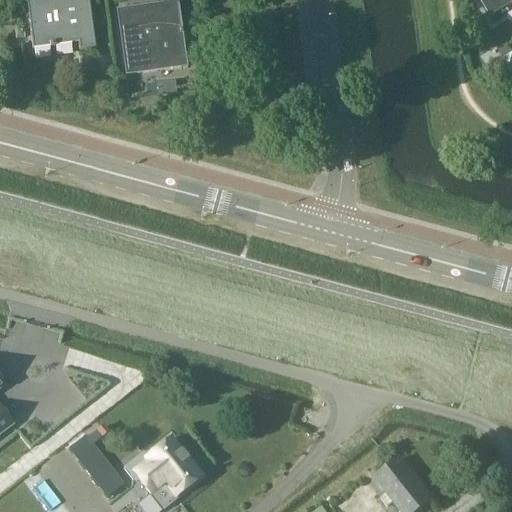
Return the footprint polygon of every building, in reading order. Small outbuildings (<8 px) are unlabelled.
[(79,50),(95,48),(88,0),(25,0),(33,49),(78,43),(79,50)] [(468,0),(458,0),(466,12),(473,8),(468,0)] [(511,0),(480,0),(490,17),(511,3),(511,0)] [(179,1),(156,4),(158,11),(153,12),(152,5),(119,10),(119,14),(118,14),(119,27),(121,26),(128,75),(188,65),(179,1)] [(175,82),(155,84),(157,97),(177,94),(175,82)] [(32,366),(13,385),(50,420),(69,401),(32,366)] [(0,434),(3,432),(11,426),(0,412),(0,388),(3,386),(0,382),(0,434)] [(68,450),(106,500),(123,486),(84,437),(68,450)] [(164,485),(175,498),(200,478),(170,441),(145,460),(142,455),(123,470),(132,482),(136,478),(150,496),(164,485)] [(372,481),(391,505),(396,511),(417,511),(430,502),(398,461),(372,481)]
